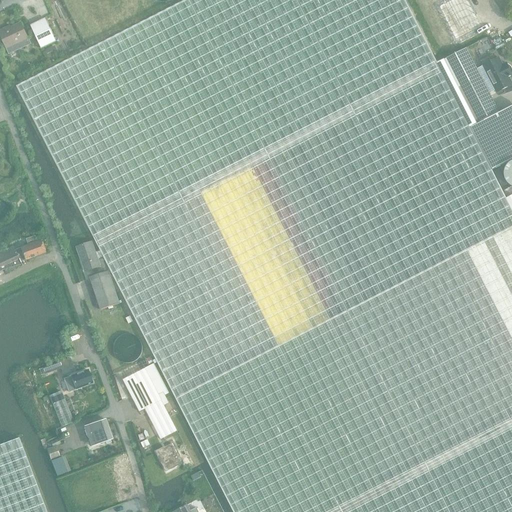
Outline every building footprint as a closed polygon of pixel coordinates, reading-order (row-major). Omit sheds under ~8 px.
[(187,0),(149,19),(14,87),(75,202),(94,238),(438,65),(437,64),(433,56),(403,0),(187,0)] [(451,0),(439,7),(456,40),(488,24),(475,0),(451,0)] [(45,19),(30,26),(41,49),(56,41),(45,19)] [(31,45),(27,39),(21,24),(8,30),(7,28),(0,31),(0,35),(6,48),(9,55),(31,45)] [(466,51),(438,65),(470,128),(491,171),(511,160),(511,106),(498,114),(488,94),(476,70),(466,51)] [(476,70),(488,94),(495,91),(496,94),(511,85),(511,83),(509,78),(511,76),(511,74),(511,73),(511,69),(509,66),(507,65),(506,63),(503,64),(499,57),(491,60),(490,58),(488,57),(486,57),(483,59),(482,61),(483,65),(476,70)] [(438,65),(94,238),(211,467),(234,511),(511,511),(511,196),(506,199),(491,171),(470,128),(438,65)] [(16,210),(15,207),(15,204),(13,201),(11,199),(9,197),(6,195),(4,194),(0,193),(0,226),(1,226),(5,225),(8,224),(11,222),(12,220),(14,217),(15,213),(16,210)] [(13,247),(0,252),(0,265),(1,268),(4,273),(21,266),(20,262),(32,258),(44,253),(40,241),(36,242),(34,237),(26,240),(28,245),(15,250),(13,247)] [(97,259),(101,257),(99,251),(94,252),(91,242),(77,247),(85,272),(100,267),(97,259)] [(120,304),(109,272),(109,271),(89,278),(100,310),(116,305),(120,304)] [(58,362),(50,365),(51,366),(52,371),(59,369),(61,368),(58,362)] [(91,381),(92,380),(90,377),(89,376),(86,370),(65,379),(70,392),(91,383),(91,381)] [(158,395),(145,370),(124,380),(126,384),(136,411),(144,408),(160,440),(176,431),(164,406),(158,395)] [(61,391),(49,396),(61,427),(73,422),(61,391)] [(163,392),(158,395),(164,406),(169,403),(163,392)] [(91,446),(111,439),(105,420),(85,427),(91,446)] [(0,511),(47,511),(23,448),(20,438),(0,445),(0,511)] [(50,443),(52,446),(53,448),(60,444),(60,443),(58,439),(53,441),(50,443)] [(147,440),(140,443),(143,448),(150,445),(147,440)] [(166,472),(182,464),(171,444),(156,452),(164,467),(163,468),(164,471),(165,470),(166,472)] [(61,457),(51,461),(57,476),(67,472),(61,457)] [(103,467),(92,472),(95,477),(100,475),(101,479),(102,478),(111,501),(126,495),(117,473),(107,477),(103,467)]
